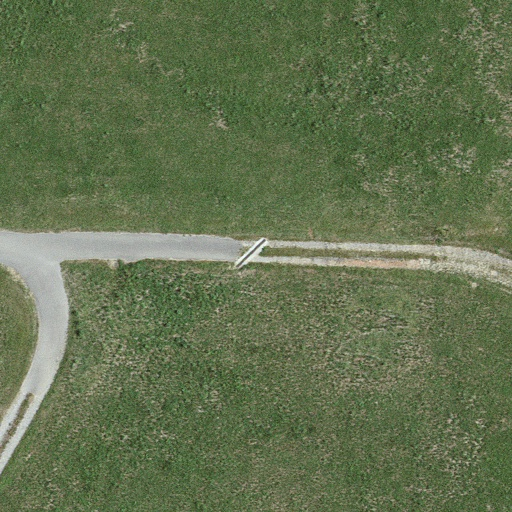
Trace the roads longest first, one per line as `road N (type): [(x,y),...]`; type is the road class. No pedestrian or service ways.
road 1 (track): [(32,292),(386,278),(511,285)]
road 2 (track): [(32,292),(14,439),(0,464)]
